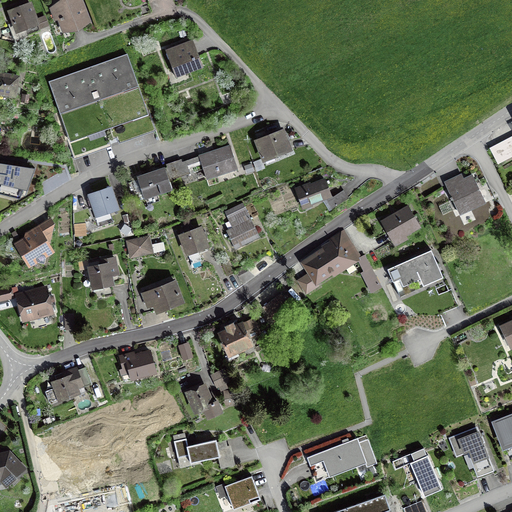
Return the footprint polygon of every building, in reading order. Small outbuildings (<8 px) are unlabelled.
[(88,21),(80,0),(71,0),(55,6),(64,30),(88,21)] [(10,29),(15,42),(29,36),(27,32),(38,28),(39,31),(49,27),(45,16),(37,19),(31,3),(7,12),(13,28),(10,29)] [(165,51),(176,80),(204,69),(193,40),(165,51)] [(128,55),(48,83),(75,160),(112,147),(109,141),(117,138),(119,144),(155,132),(128,55)] [(16,100),(20,78),(0,74),(0,99),(7,101),(7,98),(16,100)] [(30,96),(22,94),(21,103),(28,104),(30,96)] [(286,151),(293,148),(284,125),(253,137),(262,160),(265,159),(266,161),(275,158),(274,154),(277,153),(278,156),(287,152),(286,151)] [(511,134),(489,146),(498,162),(511,155),(511,134)] [(216,149),(199,155),(202,163),(207,178),(238,167),(230,145),(216,149)] [(182,160),(181,158),(166,163),(167,165),(165,166),(170,179),(190,172),(189,167),(202,163),(199,155),(182,160)] [(261,158),(253,161),(257,171),(265,167),(261,158)] [(6,164),(0,162),(0,189),(25,197),(35,168),(6,164)] [(247,173),(255,170),(252,162),(244,165),(247,173)] [(145,197),(173,187),(170,179),(165,166),(152,170),(137,175),(145,197)] [(464,176),(461,171),(444,180),(451,194),(450,194),(451,197),(452,197),(453,198),(438,205),(443,215),(457,208),(460,213),(486,201),(472,172),(464,176)] [(294,186),(303,208),(313,203),(313,202),(322,198),(332,194),(325,176),(310,182),(310,180),(294,186)] [(118,207),(111,188),(87,196),(90,204),(91,204),(95,215),(118,207)] [(332,194),(322,198),(329,209),(349,196),(343,189),(333,195),(332,194)] [(226,229),(235,247),(259,235),(243,201),(224,210),(232,225),(226,229)] [(408,202),(380,218),(395,244),(408,237),(408,236),(412,234),(410,231),(421,225),(408,202)] [(122,214),(125,222),(130,221),(128,213),(122,214)] [(52,251),(49,247),(54,224),(51,219),(26,234),(24,239),(18,244),(30,264),(38,261),(45,263),(46,255),(52,251)] [(87,235),(86,222),(74,223),(75,235),(87,235)] [(127,235),(132,227),(126,224),(122,231),(127,235)] [(199,251),(208,248),(200,227),(181,235),(192,262),(202,258),(199,251)] [(345,228),(327,238),(328,240),(321,244),(322,246),(300,259),(307,272),(297,278),(305,293),(319,285),(317,282),(332,273),(333,275),(358,260),(363,269),(360,272),(372,292),(383,285),(364,254),(361,255),(345,228)] [(152,243),(150,234),(126,239),(130,257),(154,252),(154,251),(165,249),(163,241),(152,243)] [(400,295),(422,286),(444,276),(430,247),(409,257),(387,266),(400,295)] [(116,254),(87,260),(87,259),(78,260),(80,270),(88,268),(92,288),(94,288),(94,291),(103,289),(102,285),(115,283),(113,274),(119,273),(116,254)] [(237,255),(230,259),(236,271),(243,267),(237,255)] [(228,261),(221,264),(227,276),(234,273),(228,261)] [(156,311),(185,300),(176,277),(141,291),(147,307),(153,304),(156,311)] [(50,295),(47,284),(14,292),(22,321),(55,313),(53,302),(55,301),(53,294),(50,295)] [(0,300),(14,297),(11,285),(0,287),(0,300)] [(289,306),(280,294),(262,308),(271,320),(289,306)] [(74,312),(64,313),(65,330),(74,329),(74,312)] [(244,320),(243,318),(235,321),(233,319),(224,323),(225,326),(217,329),(228,354),(254,343),(252,338),(262,333),(254,316),(244,320)] [(511,321),(501,327),(510,346),(511,344),(511,321)] [(178,344),(183,359),(193,356),(188,340),(178,344)] [(135,352),(134,350),(119,354),(122,367),(119,368),(121,375),(123,374),(124,379),(130,377),(131,378),(157,371),(151,348),(135,352)] [(78,368),(77,365),(61,370),(61,371),(49,375),(53,386),(45,389),(49,400),(57,397),(58,400),(82,392),(80,386),(84,385),(78,368)] [(85,365),(78,368),(84,385),(91,382),(85,365)] [(210,373),(216,387),(230,381),(223,367),(210,373)] [(206,380),(184,390),(194,412),(203,408),(207,416),(223,409),(218,397),(214,398),(206,380)] [(225,404),(233,403),(230,390),(223,392),(225,404)] [(511,411),(491,419),(502,448),(511,443),(511,411)] [(474,467),(477,475),(494,468),(478,425),(449,436),(456,456),(468,451),(468,453),(465,454),(470,468),(474,467)] [(58,481),(61,497),(75,494),(79,511),(82,511),(112,505),(108,483),(112,482),(108,464),(97,465),(86,431),(67,437),(76,466),(57,470),(55,462),(44,464),(47,482),(58,481)] [(220,455),(216,436),(188,443),(186,437),(185,432),(172,434),(174,440),(173,440),(180,467),(201,462),(201,459),(220,455)] [(358,437),(357,436),(349,439),(348,436),(342,439),(343,441),(307,455),(316,480),(365,462),(367,466),(377,462),(366,434),(358,437)] [(442,488),(424,446),(411,451),(411,452),(392,460),(395,467),(410,461),(424,495),(442,488)] [(26,467),(9,449),(0,450),(0,485),(1,486),(0,481),(6,487),(26,467)] [(233,508),(261,497),(252,473),(229,482),(228,480),(216,485),(220,497),(228,494),(233,508)] [(328,511),(379,511),(391,508),(385,491),(328,511)] [(428,511),(423,499),(403,507),(404,511),(428,511)]
